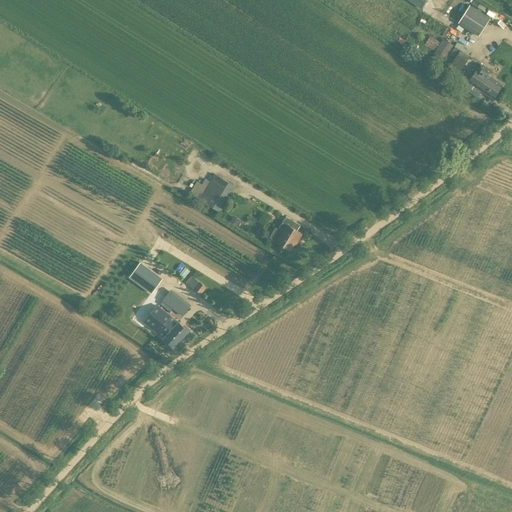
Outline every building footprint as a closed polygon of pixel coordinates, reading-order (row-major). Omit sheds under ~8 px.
[(410,0),(422,9),(428,0),(410,0)] [(490,19),(469,5),(457,23),(479,37),(490,19)] [(446,57),(447,58),(454,47),(453,47),(453,45),(443,39),(440,43),(429,36),(424,45),(435,52),(432,56),(431,58),(429,61),(439,68),(442,62),(443,63),(446,57)] [(447,58),(441,69),(455,78),(470,56),(460,50),(455,47),(454,48),(454,47),(447,58)] [(480,63),(473,75),(498,92),(502,85),(491,78),(494,73),(480,63)] [(468,82),(462,78),(457,85),(477,98),(481,92),(493,100),(498,92),(473,75),(468,82)] [(211,182),(205,179),(199,188),(195,185),(190,194),(200,200),(199,201),(220,214),(235,188),(215,176),(211,182)] [(278,229),(276,228),(269,238),(290,251),(297,241),(298,242),(302,235),(296,231),(300,225),(286,217),(278,229)] [(141,262),(130,276),(151,293),(162,279),(141,262)] [(191,276),(187,281),(185,283),(194,290),(195,290),(201,295),(206,287),(199,282),(191,276)] [(161,302),(172,311),(174,308),(184,316),(191,306),(171,290),(161,302)] [(178,322),(157,305),(142,322),(163,338),(173,348),(188,332),(178,322)]
